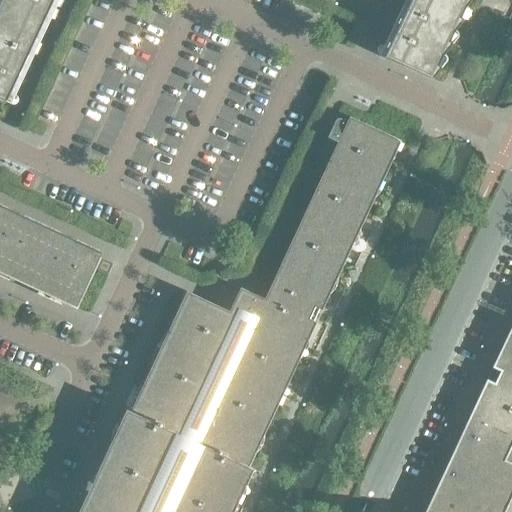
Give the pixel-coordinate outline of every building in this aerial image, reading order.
[(0,98),(11,104),(13,104),(14,104),(15,104),(16,103),(17,102),(18,101),(18,100),(18,99),(18,98),(17,96),(16,95),(15,95),(59,0),(387,0),(390,1),(390,0),(404,0),(379,54),(432,79),(441,67),(434,62),(438,53),(443,55),(452,43),(445,38),(449,29),(454,31),(463,19),(456,14),(460,5),(465,7),(470,0),(0,0),(0,1),(0,98)] [(126,409),(78,511),(232,511),(253,468),(249,466),(400,140),(349,116),(347,121),(337,117),(327,137),(328,137),(318,159),(328,163),(264,299),(240,287),(229,311),(186,291),(131,411),(126,409)] [(0,204),(0,272),(77,308),(95,269),(101,258),(100,257),(102,252),(0,204)] [(112,263),(101,258),(95,269),(107,274),(112,263)] [(511,511),(511,325),(508,335),(507,335),(506,338),(501,350),(500,349),(499,352),(500,353),(494,364),(493,365),(492,367),(494,368),(489,380),(487,379),(486,380),(485,382),(486,382),(480,394),(480,393),(478,396),(479,397),(474,408),(473,408),(472,411),(467,423),(466,423),(465,426),(460,438),(459,437),(458,440),(458,441),(439,482),(439,481),(438,483),(437,485),(438,485),(433,496),(432,496),(431,498),(430,499),(431,500),(426,511),(425,511),(424,511),(511,511)]
